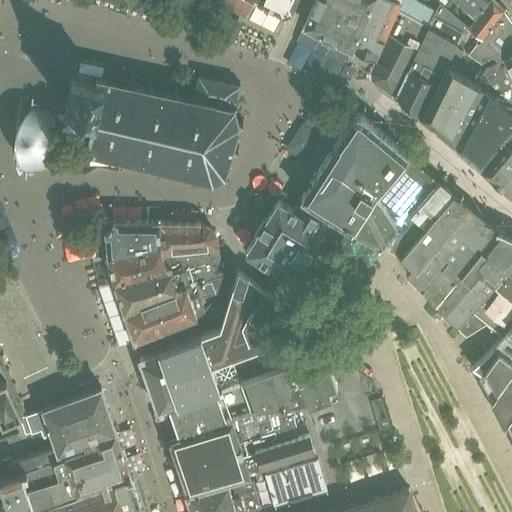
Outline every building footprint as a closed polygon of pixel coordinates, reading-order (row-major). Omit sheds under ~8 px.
[(259,0),(283,12),(291,9),(294,0),(259,0)] [(371,0),(312,0),(305,18),(307,19),(307,18),(323,25),(320,31),(351,47),(371,0)] [(371,0),(351,47),(375,58),(398,2),(399,0),(371,0)] [(458,0),(474,14),(485,0),(458,0)] [(503,7),(496,0),(485,0),(474,14),(471,17),(467,23),(481,36),(503,7)] [(440,1),(425,24),(394,94),(419,114),(454,45),(467,24),(440,1)] [(503,7),(481,36),(477,42),(467,53),(482,65),(491,54),(498,59),(501,56),(511,46),(511,18),(504,7),(503,7)] [(385,87),(394,94),(425,24),(397,9),(376,59),(375,59),(374,61),(375,62),(371,70),(372,76),(385,87)] [(419,114),(437,129),(466,74),(455,67),(463,52),(454,45),(419,114)] [(511,46),(501,56),(511,77),(511,46)] [(479,75),(489,83),(486,88),(454,144),(482,166),(511,130),(511,77),(501,56),(498,59),(485,66),(479,75)] [(236,103),(233,101),(236,87),(239,85),(237,83),(234,85),(200,77),(198,74),(195,76),(197,79),(193,98),(176,94),(177,88),(173,87),(172,94),(150,88),(151,82),(147,81),(146,88),(134,85),(135,78),(131,78),(129,84),(112,80),(114,74),(109,73),(108,79),(96,77),(95,83),(73,78),(67,109),(90,114),(93,119),(87,144),(80,149),(82,152),(89,148),(122,156),(120,163),(124,164),(126,157),(157,165),(156,171),(160,172),(161,166),(191,173),(190,180),(194,181),(195,174),(209,178),(210,183),(214,183),(213,177),(220,174),(225,178),(228,174),(223,170),(229,148),(236,150),(237,146),(230,144),(236,125),(242,123),(241,119),(235,120),(232,109),(236,103)] [(466,74),(437,129),(452,142),(482,84),(466,74)] [(387,249),(400,257),(402,254),(423,228),(454,191),(410,155),(395,173),(390,169),(405,151),(361,114),(360,114),(359,113),(358,113),(356,113),(355,114),(354,114),(353,116),(303,194),(345,220),(345,222),(380,245),(395,221),(401,225),(387,249)] [(511,133),(483,167),(511,191),(511,133)] [(454,191),(423,228),(402,254),(400,257),(412,267),(407,272),(406,273),(436,304),(451,284),(460,273),(464,267),(463,266),(494,225),(485,217),(484,218),(456,195),(457,194),(454,191)] [(278,199),(260,227),(246,249),(273,265),(292,278),(304,260),(312,247),(324,254),(331,253),(337,243),(336,236),(345,222),(345,220),(303,194),(301,196),(302,196),(294,209),(278,199)] [(137,248),(161,243),(160,220),(113,219),(106,227),(108,254),(137,248)] [(162,250),(218,244),(216,233),(214,229),(212,228),(210,226),(208,225),(206,223),(204,222),(202,222),(198,221),(199,221),(160,220),(161,243),(161,245),(162,250)] [(511,261),(511,233),(497,227),(466,269),(464,267),(460,273),(451,284),(436,304),(457,326),(485,297),(495,284),(511,261)] [(220,256),(218,244),(162,250),(161,245),(108,256),(114,281),(167,267),(168,269),(172,268),(172,267),(187,265),(220,256)] [(168,269),(114,282),(122,306),(123,308),(180,289),(189,286),(192,285),(207,280),(222,274),(220,256),(187,265),(172,267),(172,268),(168,269)] [(486,322),(501,335),(511,321),(511,266),(497,286),(495,284),(485,297),(486,298),(459,328),(465,335),(486,322)] [(237,272),(220,327),(143,355),(139,356),(159,410),(159,411),(171,406),(170,405),(219,387),(310,354),(306,343),(308,343),(307,341),(306,339),(304,337),(302,336),(301,336),(300,336),(299,335),(298,334),(297,333),(297,331),(297,329),(296,327),(295,325),(294,324),(292,322),(290,322),(289,321),(287,321),(285,322),(283,323),(281,324),(280,324),(278,324),(277,323),(275,323),(274,321),(273,320),(273,318),(273,316),(274,315),(275,313),(276,312),(278,311),(272,308),(278,298),(243,270),(242,269),(241,269),(240,269),(238,269),(237,270),(237,272)] [(220,290),(222,274),(207,280),(192,285),(189,286),(180,289),(123,308),(123,310),(134,340),(197,318),(204,311),(200,297),(220,290)] [(511,321),(501,335),(499,337),(498,338),(487,350),(486,351),(486,352),(484,354),(472,364),(481,371),(479,373),(491,395),(490,397),(504,424),(508,420),(511,428),(511,321)] [(324,349),(310,354),(219,387),(170,405),(171,406),(159,411),(168,437),(232,417),(231,416),(255,408),(260,406),(265,406),(271,403),(272,404),(276,403),(277,403),(280,402),(280,403),(292,399),(290,394),(292,393),(296,389),(299,385),(295,373),(302,370),(320,363),(320,364),(328,361),(324,349)] [(0,415),(24,405),(0,353),(0,415)] [(300,403),(305,401),(307,406),(339,395),(336,386),(337,386),(328,361),(320,364),(320,363),(302,370),(295,373),(299,385),(296,389),(300,402),(300,403)] [(83,440),(95,436),(116,429),(101,386),(99,386),(44,407),(22,415),(20,416),(25,433),(42,428),(46,438),(55,435),(57,442),(11,460),(7,461),(12,474),(86,447),(83,440)] [(172,448),(177,463),(240,443),(239,442),(275,431),(293,426),(293,425),(296,425),(292,413),(294,412),(291,402),(300,402),(296,389),(292,393),(290,394),(292,399),(280,403),(280,402),(277,403),(276,403),(272,404),(271,403),(265,406),(260,406),(255,408),(231,416),(232,417),(168,437),(172,448)] [(370,400),(373,408),(379,429),(390,426),(381,396),(370,400)] [(27,413),(24,405),(19,407),(22,415),(27,413)] [(0,483),(9,511),(142,511),(131,477),(116,429),(95,436),(98,443),(86,447),(12,474),(0,478),(0,482),(0,483),(0,482),(0,483)] [(309,432),(272,443),(271,438),(276,437),(275,431),(239,442),(240,443),(177,463),(186,491),(263,467),(262,465),(314,450),(309,432)] [(312,492),(327,487),(318,458),(302,462),(265,474),(274,503),(288,498),(288,499),(304,494),(308,493),(312,492)] [(261,507),(256,490),(251,473),(241,476),(186,492),(192,511),(243,511),(250,510),(250,508),(254,507),(255,509),(261,507)] [(416,511),(415,507),(409,486),(324,511),(416,511)]
